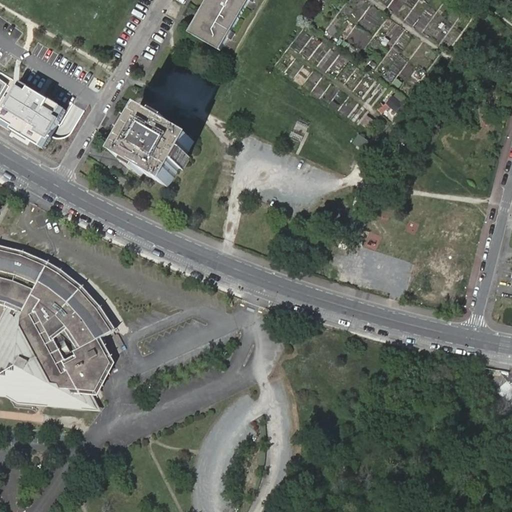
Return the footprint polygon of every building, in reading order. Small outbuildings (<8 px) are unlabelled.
[(193,36),(223,54),(254,0),(213,0),(204,17),(201,15),(197,22),(200,23),(193,36)] [(65,108),(18,80),(0,109),(0,122),(41,147),(65,108)] [(166,118),(153,112),(147,125),(140,138),(131,159),(144,165),(157,171),(184,183),(193,163),(199,150),(206,136),(179,124),(166,118)] [(167,114),(166,118),(179,124),(181,120),(167,114)] [(140,138),(147,125),(141,122),(135,135),(140,138)] [(205,152),(199,150),(193,163),(199,165),(205,152)] [(157,171),(144,165),(142,168),(156,174),(157,171)] [(332,275),(369,286),(373,271),(348,264),(352,249),(340,246),(332,275)] [(0,303),(7,304),(23,311),(14,331),(6,330),(4,339),(3,341),(0,340),(0,380),(6,388),(51,393),(51,389),(78,391),(93,383),(95,386),(103,381),(99,372),(108,367),(106,362),(112,358),(106,347),(107,345),(103,339),(115,332),(101,312),(82,289),(63,274),(47,264),(23,255),(0,248),(0,303)]
